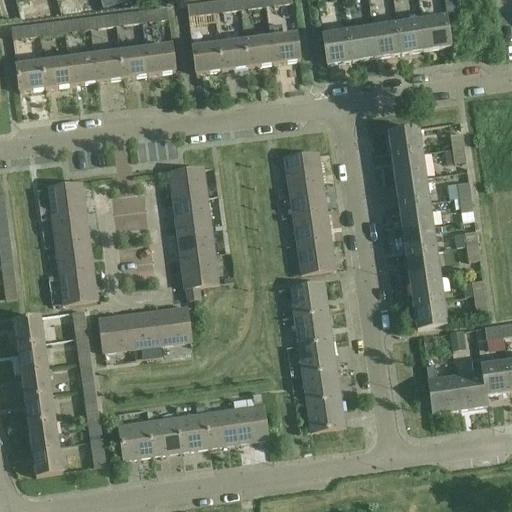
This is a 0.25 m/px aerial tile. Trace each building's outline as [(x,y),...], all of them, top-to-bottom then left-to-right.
[(267,10),(265,0),(256,0),(246,1),(248,13),(267,10)] [(292,7),(291,0),(272,0),(273,9),(292,7)] [(455,0),(443,0),(446,20),(447,21),(458,20),(455,0)] [(241,14),(239,2),(220,5),(222,16),(241,14)] [(215,17),(213,6),(194,8),(196,20),(215,17)] [(149,26),(168,23),(167,12),(148,14),(149,26)] [(142,27),(141,15),(122,18),(123,29),(142,27)] [(115,18),(96,21),(98,32),(116,30),(115,18)] [(268,22),(270,41),(274,68),(300,64),(297,38),(283,40),(280,20),(268,22)] [(421,24),(426,54),(451,50),(447,21),(446,20),(421,24)] [(89,22),(70,24),(72,36),(91,33),(89,22)] [(426,54),(421,24),(397,28),(401,58),(426,54)] [(63,25),(45,28),(46,39),(65,37),(63,25)] [(401,58),(397,28),(372,32),(377,62),(401,58)] [(38,29),(19,31),(20,42),(39,40),(38,29)] [(377,62),(372,32),(348,35),(352,66),(377,62)] [(323,39),(327,69),(352,66),(348,35),(323,39)] [(248,71),(274,68),(270,41),(244,45),(248,71)] [(222,75),(248,71),(244,45),(219,48),(222,75)] [(222,75),(219,48),(192,52),(196,78),(222,75)] [(175,76),(172,49),(145,53),(149,79),(175,76)] [(145,53),(120,56),(123,82),(149,79),(145,53)] [(97,86),(123,82),(120,56),(94,59),(97,86)] [(71,89),(97,86),(94,59),(68,63),(71,89)] [(46,93),(71,89),(68,63),(42,66),(46,93)] [(19,96),(46,93),(42,66),(16,70),(19,96)] [(388,137),(392,162),(422,157),(419,132),(388,137)] [(450,139),(452,153),(464,151),(461,137),(450,139)] [(454,168),(465,166),(466,166),(464,151),(452,153),(454,168)] [(426,182),(422,157),(392,162),(396,187),(426,182)] [(284,163),(288,192),(323,187),(319,158),(284,163)] [(169,177),(173,206),(208,202),(204,173),(169,177)] [(426,182),(396,187),(399,211),(430,207),(426,182)] [(457,188),(459,202),(471,201),(469,186),(457,188)] [(288,192),(292,221),(327,216),(323,187),(288,192)] [(47,193),(51,222),(86,217),(83,188),(47,193)] [(461,217),(473,215),(471,201),(459,202),(461,217)] [(173,206),(176,235),(212,230),(208,202),(173,206)] [(433,231),(430,207),(399,211),(403,236),(433,231)] [(292,221),(296,249),(332,244),(327,216),(292,221)] [(51,222),(55,250),(90,246),(86,217),(51,222)] [(176,235),(180,263),(215,259),(212,230),(176,235)] [(433,231),(403,236),(406,260),(437,256),(433,231)] [(0,251),(10,251),(8,232),(0,232),(0,251)] [(466,251),(478,250),(476,236),(455,238),(457,252),(466,251)] [(332,244),(296,249),(301,278),(336,273),(332,244)] [(55,250),(59,279),(94,274),(90,246),(55,250)] [(480,264),(478,250),(466,251),(468,266),(480,264)] [(440,280),(437,256),(406,260),(410,285),(440,280)] [(0,259),(2,278),(14,276),(11,257),(0,258),(0,259)] [(184,293),(186,292),(199,291),(219,288),(215,259),(180,263),(184,293)] [(63,308),(98,304),(94,274),(59,279),(63,308)] [(440,280),(410,285),(413,309),(444,305),(440,280)] [(6,304),(17,302),(15,283),(3,285),(6,304)] [(471,286),(473,301),(485,299),(483,285),(471,286)] [(290,292),(294,321),(329,316),(325,287),(290,292)] [(200,303),(199,291),(186,292),(187,304),(200,303)] [(476,315),(487,314),(485,299),(473,301),(476,315)] [(448,330),(444,305),(413,309),(417,334),(448,330)] [(187,311),(157,315),(162,350),(191,346),(187,311)] [(133,354),(162,350),(157,315),(129,319),(133,354)] [(298,350),(333,345),(329,316),(294,321),(298,350)] [(104,358),(133,354),(129,319),(100,322),(104,358)] [(18,351),(44,347),(40,321),(24,323),(14,325),(15,330),(18,351)] [(85,323),(84,323),(73,324),(76,343),(87,342),(85,323)] [(503,342),(511,340),(511,328),(501,330),(503,342)] [(501,330),(484,333),(486,344),(503,342),(501,330)] [(302,378),(337,373),(333,345),(298,350),(302,378)] [(21,376),(21,377),(48,373),(44,347),(18,351),(19,357),(21,376)] [(88,348),(88,349),(77,350),(80,369),(91,367),(88,348)] [(486,400),(481,369),(481,364),(472,365),(474,377),(455,380),(460,413),(488,409),(486,399),(486,400)] [(506,366),(481,369),(486,400),(486,399),(511,396),(506,366)] [(433,417),(460,413),(455,380),(437,383),(435,370),(426,371),(428,384),(433,417)] [(23,387),(25,403),(51,399),(48,373),(21,377),(22,382),(23,387)] [(306,407),(341,402),(337,373),(302,378),(306,407)] [(92,374),(81,376),(83,395),(95,393),(92,374)] [(233,407),(234,413),(239,448),(268,444),(263,409),(264,409),(262,397),(252,398),(253,404),(233,407)] [(26,412),(29,429),(55,425),(51,399),(25,403),(26,408),(26,412)] [(96,400),(95,400),(84,402),(87,420),(98,419),(96,400)] [(310,436),(346,431),(341,402),(306,407),(310,436)] [(239,448),(234,413),(205,417),(210,452),(239,448)] [(182,456),(210,452),(205,417),(177,421),(182,456)] [(177,421),(148,425),(153,461),(182,456),(177,421)] [(30,437),(32,454),(59,450),(55,425),(29,429),(29,434),(30,437)] [(119,430),(124,465),(126,465),(153,461),(148,425),(119,430)] [(99,426),(88,427),(90,446),(102,445),(99,426)] [(59,450),(32,454),(33,460),(34,464),(36,481),(62,477),(59,450)] [(94,472),(105,471),(106,471),(103,452),(91,453),(94,472)]
